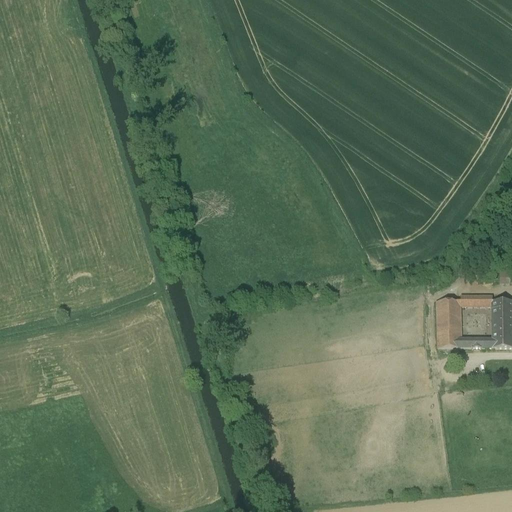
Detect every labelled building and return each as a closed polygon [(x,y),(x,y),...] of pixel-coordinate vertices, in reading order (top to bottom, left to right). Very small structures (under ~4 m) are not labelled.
[(499,270),(499,286),(510,286),(510,270),(499,270)] [(491,310),(491,304),(491,299),(460,299),(460,305),(460,310),(491,310)] [(491,342),(491,351),(511,351),(511,304),(491,304),(491,310),(491,342)] [(436,352),(461,352),(461,342),(460,310),(460,305),(436,305),(436,352)] [(491,351),(491,342),(461,342),(461,352),(491,351)]
